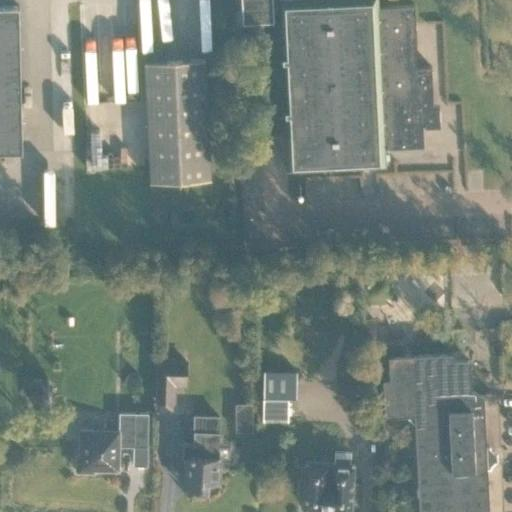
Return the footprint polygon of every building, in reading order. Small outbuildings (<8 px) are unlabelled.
[(242,0),(243,10),(236,10),(237,26),(259,25),(259,19),(275,18),(273,0),(242,0)] [(279,0),(281,34),(267,34),(271,132),(287,131),(289,168),(386,164),(385,144),(423,143),(421,118),(426,118),(432,112),(432,107),(434,106),(433,65),(419,65),(416,4),(378,6),(378,0),(279,0)] [(0,150),(24,150),(20,4),(0,4),(0,150)] [(152,179),(212,176),(206,57),(174,58),(146,60),(152,179)] [(375,315),(361,316),(362,341),(376,340),(375,315)] [(386,413),(416,412),(485,408),(484,394),(476,394),(476,392),(473,393),(471,357),(454,358),(454,351),(390,355),(391,377),(385,378),(386,413)] [(156,355),(155,401),(176,402),(177,385),(187,385),(188,356),(156,355)] [(297,370),(264,369),(264,418),(288,418),(289,394),(297,394),(297,370)] [(33,382),(32,406),(52,406),(52,382),(33,382)] [(236,430),(253,430),(252,402),(235,402),(236,430)] [(490,511),(485,408),(416,412),(421,511),(490,511)] [(148,445),(149,411),(119,411),(119,429),(80,428),(80,452),(77,452),(77,470),(95,470),(95,467),(119,468),(119,444),(148,445)] [(195,441),(183,441),(182,455),(186,455),(185,487),(206,488),(206,481),(219,481),(220,449),(219,449),(220,431),(219,431),(220,415),(195,414),(194,430),(195,431),(195,441)] [(308,458),(307,460),(305,504),(304,505),(306,506),(351,508),(353,507),(355,461),(351,461),(351,451),(337,450),(336,460),(309,459),(308,458)]
